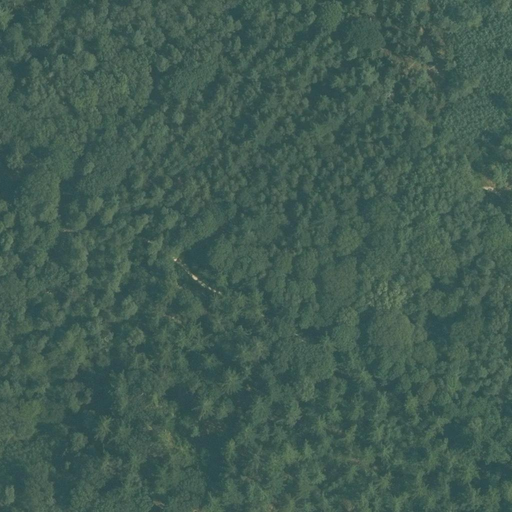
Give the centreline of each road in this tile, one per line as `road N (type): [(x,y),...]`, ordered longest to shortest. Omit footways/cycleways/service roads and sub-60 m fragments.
road 1 (track): [(353,338),(133,191),(81,186),(0,131)]
road 2 (unknown): [(137,151),(365,311)]
road 3 (unknown): [(511,210),(482,180),(380,276),(353,338)]
road 4 (track): [(261,0),(137,151)]
road 5 (track): [(353,338),(263,511)]
road 6 (track): [(511,439),(353,338)]
